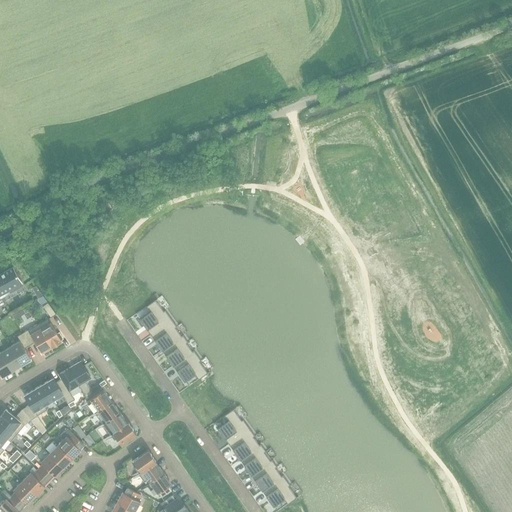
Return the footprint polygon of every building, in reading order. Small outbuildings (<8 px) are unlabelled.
[(15,290),(23,285),(12,267),(0,273),(0,306),(6,303),(1,294),(13,287),(15,290)] [(150,311),(139,319),(151,335),(172,320),(165,310),(163,311),(155,300),(146,306),(150,311)] [(48,302),(42,306),(51,317),(56,313),(48,302)] [(37,323),(51,347),(62,341),(61,339),(62,338),(59,332),(57,333),(48,317),(37,323)] [(172,320),(151,335),(162,350),(183,335),(182,334),(181,336),(175,328),(177,326),(172,320)] [(41,353),(51,347),(37,323),(22,332),(29,344),(34,341),(41,353)] [(24,348),(29,344),(22,332),(17,336),(19,340),(10,346),(21,365),(31,359),(24,348)] [(183,335),(162,350),(173,366),(194,350),(193,350),(192,351),(186,343),(188,342),(183,335)] [(0,351),(11,371),(21,365),(10,346),(0,351)] [(194,350),(173,366),(184,381),(194,374),(198,379),(207,373),(199,361),(201,360),(194,350)] [(0,374),(1,377),(11,371),(0,351),(0,374)] [(80,361),(69,368),(79,385),(78,385),(86,397),(92,392),(86,381),(90,378),(80,361)] [(56,381),(55,382),(62,394),(67,403),(74,399),(69,390),(78,385),(79,385),(69,368),(58,374),(61,378),(56,381)] [(53,377),(43,383),(53,400),(62,394),(55,382),(56,381),(53,377)] [(43,383),(34,388),(44,405),(53,400),(43,383)] [(30,404),(21,409),(31,420),(37,415),(47,409),(44,405),(34,388),(24,394),(30,404)] [(103,389),(86,401),(94,412),(111,400),(103,389)] [(111,400),(94,412),(102,423),(119,411),(111,400)] [(6,409),(0,415),(0,418),(17,433),(25,424),(31,420),(21,409),(15,416),(6,409)] [(228,420),(217,428),(228,444),(250,429),(243,419),(241,420),(233,409),(224,415),(228,420)] [(119,411),(102,423),(110,434),(127,422),(119,411)] [(0,418),(0,432),(7,438),(10,441),(17,433),(0,418)] [(127,422),(110,434),(114,440),(117,438),(121,443),(136,433),(127,421),(127,422)] [(72,458),(80,449),(78,447),(83,443),(67,428),(60,435),(63,438),(58,444),(72,458)] [(250,429),(228,444),(240,459),(261,444),(260,443),(259,445),(253,437),(254,435),(250,429)] [(88,434),(83,438),(89,447),(94,443),(88,434)] [(63,467),(72,458),(58,444),(49,453),(63,467)] [(261,444),(240,459),(251,475),(272,459),(271,459),(270,460),(264,452),(265,451),(261,444)] [(17,449),(13,454),(17,458),(21,454),(17,449)] [(148,449),(133,460),(137,465),(134,467),(138,473),(155,461),(156,460),(148,449)] [(55,476),(63,467),(49,453),(40,462),(42,463),(38,468),(48,478),(53,473),(55,476)] [(13,454),(8,458),(13,462),(17,458),(13,454)] [(272,459),(251,475),(262,490),(283,475),(282,474),(281,475),(275,467),(277,466),(272,459)] [(155,461),(138,473),(146,484),(163,472),(155,461)] [(22,480),(36,494),(45,486),(43,484),(47,479),(37,469),(32,474),(30,472),(22,480)] [(163,472),(146,484),(150,490),(154,488),(157,493),(171,483),(163,472)] [(283,475),(262,490),(273,506),(283,498),(287,504),(296,497),(288,486),(290,485),(283,475)] [(11,495),(21,505),(25,501),(27,503),(36,494),(22,480),(13,489),(15,491),(11,495)] [(116,502),(134,511),(140,501),(138,499),(141,494),(128,487),(125,492),(123,491),(116,502)] [(18,511),(19,511),(17,509),(21,505),(11,495),(4,488),(0,492),(0,493),(4,498),(0,502),(0,511),(18,511)] [(189,511),(183,504),(182,505),(177,498),(159,511),(189,511)] [(133,511),(134,511),(116,502),(110,511),(133,511)]
